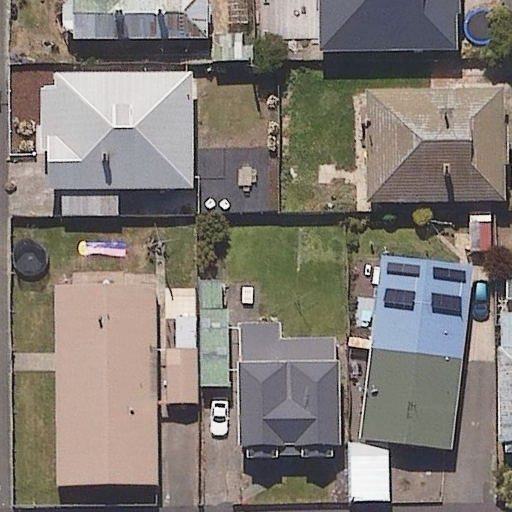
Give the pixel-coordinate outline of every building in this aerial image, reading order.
[(73,0),(75,52),(208,49),(206,0),(73,0)] [(455,0),(318,0),(320,58),(457,55),(455,0)] [(192,81),(55,83),(56,98),(42,98),(44,200),(61,199),(62,224),(118,223),(118,201),(194,200),(192,81)] [(501,89),(362,92),(365,205),(504,201),(501,89)] [(356,186),(297,187),(297,218),(356,217),(356,186)] [(472,279),(381,269),(355,506),(384,509),(391,452),(452,459),(472,279)] [(238,335),(237,313),(228,314),(226,278),(199,279),(204,396),(240,394),(244,467),(342,463),(336,346),(280,349),(279,333),(238,335)] [(174,319),(175,358),(155,358),(154,296),(57,298),(60,497),(158,496),(156,412),(198,412),(198,357),(197,318),(174,319)] [(511,319),(501,320),(501,463),(511,463),(511,319)]
